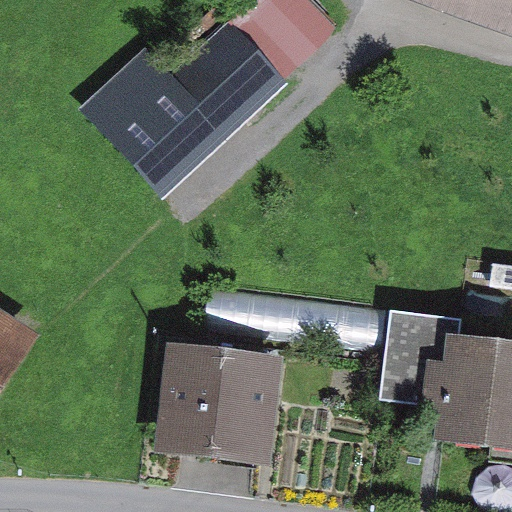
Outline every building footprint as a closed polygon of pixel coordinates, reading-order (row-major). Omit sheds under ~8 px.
[(147,47),(78,111),(159,198),(339,32),(309,0),(245,0),(169,71),(147,47)] [(511,0),(429,0),(511,34),(511,0)] [(0,378),(24,342),(0,326),(0,378)] [(511,346),(459,341),(448,439),(511,445),(511,346)] [(269,359),(175,349),(166,438),(259,448),(269,359)]
